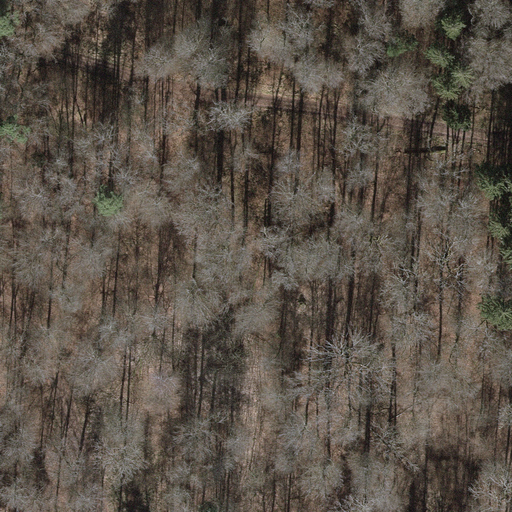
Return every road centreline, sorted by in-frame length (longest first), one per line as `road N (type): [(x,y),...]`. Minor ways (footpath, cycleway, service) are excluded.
road 1 (track): [(511,138),(312,94),(185,87),(0,37)]
road 2 (track): [(0,291),(27,319),(67,399),(100,511)]
